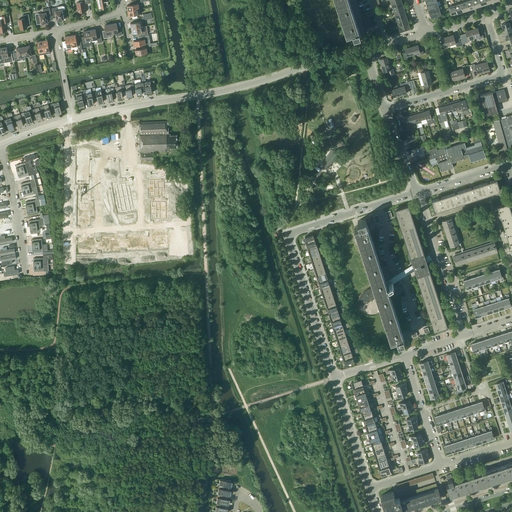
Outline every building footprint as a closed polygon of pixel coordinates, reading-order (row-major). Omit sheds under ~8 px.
[(78,12),(86,11),(85,4),(92,2),(91,0),(81,0),(81,2),(77,3),(78,12)] [(335,0),(346,33),(346,34),(347,34),(348,38),(360,35),(349,0),(335,0)] [(403,6),(401,0),(391,3),(393,9),(403,6)] [(470,10),(476,8),(473,0),(470,0),(467,1),(470,10)] [(470,10),(467,1),(461,3),(463,12),(470,10)] [(463,12),(461,3),(455,5),(458,14),(463,12)] [(57,6),(57,7),(52,8),(53,15),(56,15),(57,21),(64,19),(62,10),(63,10),(65,9),(64,6),(62,5),(57,6)] [(451,15),(458,14),(455,5),(449,7),(451,15)] [(393,9),(395,14),(405,11),(403,6),(393,9)] [(39,14),(39,16),(36,16),(37,24),(41,23),(41,24),(48,22),(47,17),(51,16),(50,8),(43,9),(44,13),(39,13),(39,14)] [(406,17),(405,11),(395,14),(396,20),(406,17)] [(19,21),(18,21),(19,25),(20,25),(20,29),(27,27),(26,22),(30,21),(29,14),(22,15),(23,18),(19,19),(19,21)] [(3,20),(0,20),(0,31),(7,31),(6,22),(9,22),(8,15),(2,16),(3,20)] [(396,20),(398,25),(408,22),(406,17),(396,20)] [(503,31),(511,28),(509,22),(511,21),(511,18),(504,20),(505,23),(501,24),(503,31)] [(398,25),(400,31),(410,28),(408,22),(398,25)] [(117,23),(111,24),(113,34),(116,33),(116,36),(122,35),(121,27),(118,28),(117,23)] [(109,34),(113,34),(111,24),(105,25),(106,30),(102,31),(104,38),(110,37),(109,34)] [(142,26),(131,28),(132,34),(139,32),(140,35),(148,34),(147,25),(142,26)] [(481,31),(479,31),(478,28),(471,29),(474,38),(478,37),(478,39),(483,38),(481,31)] [(511,28),(503,31),(505,37),(509,36),(510,40),(511,39),(511,28)] [(96,29),(90,30),(91,40),(97,39),(98,43),(102,42),(100,33),(96,34),(96,29)] [(468,40),(474,38),(471,29),(465,31),(466,35),(463,36),(465,43),(468,42),(468,40)] [(91,40),(90,30),(84,31),(85,36),(82,37),(84,47),(89,46),(88,44),(92,44),(91,40)] [(141,39),(133,40),(134,46),(146,44),(150,43),(149,37),(149,34),(140,36),(141,39)] [(455,40),(453,34),(447,36),(449,45),(456,43),(457,47),(463,45),(461,39),(455,40)] [(64,50),(73,49),(70,35),(65,36),(66,44),(63,45),(64,50)] [(449,45),(447,36),(441,38),(442,42),(435,44),(437,51),(444,49),(443,47),(449,45)] [(418,44),(411,46),(413,54),(420,52),(421,55),(424,54),(422,47),(419,48),(418,44)] [(30,45),(23,46),(25,56),(29,55),(30,58),(33,58),(34,63),(37,62),(35,54),(31,55),(30,45)] [(21,57),(25,56),(23,46),(16,48),(17,53),(13,54),(15,61),(21,60),(21,57)] [(407,56),(413,54),(411,46),(405,48),(406,52),(403,53),(405,59),(408,58),(407,56)] [(7,47),(1,48),(4,63),(9,62),(9,60),(13,60),(11,51),(8,52),(7,47)] [(383,57),(379,58),(381,65),(389,63),(392,62),(389,52),(382,54),(383,57)] [(487,61),(481,63),(483,72),(489,70),(488,66),(494,65),(492,57),(486,59),(487,61)] [(389,63),(381,65),(383,72),(387,70),(388,76),(395,74),(393,68),(392,62),(389,63)] [(477,73),(483,72),(481,63),(475,65),(474,64),(471,64),(473,70),(476,70),(477,73)] [(463,68),(456,70),(459,78),(465,77),(464,73),(467,72),(465,65),(462,66),(463,68)] [(421,72),(423,78),(430,76),(428,70),(423,71),(423,68),(418,69),(419,73),(421,72)] [(450,70),(447,71),(449,77),(451,76),(453,80),(459,78),(456,70),(450,72),(450,70)] [(432,83),(430,76),(423,78),(424,85),(423,85),(424,88),(428,87),(427,84),(432,83)] [(150,81),(145,82),(146,93),(152,92),(151,88),(155,88),(154,80),(150,81)] [(401,86),(398,87),(400,95),(407,93),(405,89),(415,87),(413,80),(403,83),(400,84),(401,86)] [(143,82),(135,83),(137,95),(142,94),(142,90),(144,89),(143,82)] [(398,87),(391,89),(391,86),(387,87),(389,94),(392,93),(393,97),(400,95),(398,87)] [(495,103),(507,100),(504,89),(492,92),(492,91),(480,94),(480,96),(476,97),(479,107),(483,106),(486,115),(498,112),(495,103)] [(91,92),(86,94),(89,105),(94,103),(91,92)] [(81,93),(76,94),(76,96),(79,107),(85,106),(82,95),(81,93)] [(460,101),(458,102),(458,100),(454,102),(456,109),(457,109),(458,112),(463,110),(464,114),(463,110),(462,108),(460,101)] [(464,114),(469,113),(472,112),(470,105),(467,106),(465,100),(460,101),(462,108),(463,110),(464,114)] [(59,101),(53,103),(57,114),(62,112),(59,101)] [(48,104),(43,106),(47,117),(52,115),(48,104)] [(437,115),(440,122),(448,120),(445,113),(446,112),(444,106),(438,107),(440,114),(437,115)] [(39,107),(33,109),(37,120),(43,118),(39,107)] [(26,111),(24,112),(21,113),(23,119),(26,118),(28,123),(33,121),(28,108),(26,109),(26,111)] [(434,115),(431,116),(429,110),(424,111),(426,118),(428,124),(436,122),(434,115)] [(20,114),(15,116),(19,126),(24,125),(20,114)] [(506,118),(495,121),(502,149),(507,148),(509,147),(511,146),(511,114),(506,116),(506,118)] [(401,125),(403,131),(406,130),(405,127),(410,125),(408,116),(402,117),(404,124),(401,125)] [(11,117),(5,119),(10,130),(15,128),(11,117)] [(328,120),(325,121),(328,127),(331,126),(331,127),(334,126),(331,118),(328,119),(328,120)] [(177,135),(168,135),(168,121),(139,122),(141,160),(154,159),(153,151),(165,151),(165,149),(171,149),(171,147),(178,147),(177,135)] [(471,161),(486,156),(480,138),(473,140),(475,144),(466,147),(464,142),(447,147),(446,144),(443,145),(444,147),(437,149),(436,147),(426,150),(429,159),(436,157),(441,171),(454,167),(452,162),(469,156),(471,161)] [(77,149),(77,158),(86,158),(86,154),(88,154),(89,150),(77,149)] [(339,155),(332,150),(322,163),(329,168),(333,163),(339,155)] [(77,158),(77,166),(88,167),(88,162),(86,162),(86,158),(77,158)] [(15,165),(17,171),(27,168),(32,167),(30,161),(25,162),(15,165)] [(32,167),(27,168),(29,175),(38,172),(36,166),(36,165),(32,167)] [(77,166),(77,175),(86,175),(86,171),(88,171),(88,167),(77,166)] [(29,175),(27,168),(17,171),(19,177),(29,175)] [(77,175),(76,183),(88,184),(88,179),(86,179),(86,175),(77,175)] [(22,190),(36,186),(35,179),(32,180),(30,181),(21,183),(22,190)] [(497,179),(480,184),(484,195),(500,190),(497,179)] [(150,180),(150,185),(154,185),(154,189),(161,189),(161,180),(150,180)] [(125,183),(121,184),(123,197),(131,196),(129,186),(126,187),(125,183)] [(117,188),(114,189),(116,199),(123,197),(121,184),(116,185),(117,188)] [(468,201),(484,195),(480,184),(464,189),(468,201)] [(38,193),(36,186),(22,190),(24,196),(34,193),(38,193)] [(150,192),(150,197),(161,197),(161,189),(154,189),(154,192),(150,192)] [(464,189),(448,195),(451,206),(468,201),(464,189)] [(78,190),(78,199),(87,199),(87,195),(90,195),(90,191),(78,190)] [(435,211),(451,206),(448,195),(432,200),(435,211)] [(131,196),(123,197),(126,211),(130,210),(130,207),(133,206),(131,196)] [(123,197),(116,199),(118,209),(121,208),(122,212),(126,211),(123,197)] [(25,202),(27,208),(36,206),(41,205),(39,199),(37,199),(35,200),(25,202)] [(78,199),(78,207),(89,208),(90,204),(87,204),(87,199),(78,199)] [(152,202),(152,207),(156,207),(156,211),(163,211),(163,202),(152,202)] [(511,212),(509,202),(497,206),(499,212),(498,213),(499,216),(500,215),(502,222),(511,218),(511,212)] [(412,256),(423,253),(408,205),(409,205),(408,204),(395,209),(396,209),(412,256)] [(38,212),(36,206),(27,208),(28,214),(38,212)] [(78,207),(78,216),(87,216),(87,212),(89,212),(89,208),(78,207)] [(152,214),(152,219),(163,219),(163,211),(156,211),(156,214),(152,214)] [(29,220),(30,227),(40,225),(44,225),(43,215),(40,216),(40,219),(29,220)] [(78,216),(78,225),(89,225),(89,220),(87,220),(87,216),(78,216)] [(442,221),(450,246),(460,243),(452,216),(451,217),(451,218),(442,221)] [(401,335),(386,286),(366,226),(371,224),(369,217),(362,219),(362,220),(358,221),(359,226),(354,227),(355,229),(355,228),(374,288),(373,288),(372,288),(371,288),(370,288),(368,289),(367,289),(365,290),(363,291),(362,293),(360,295),(359,296),(359,299),(358,300),(358,302),(358,304),(358,306),(359,308),(360,309),(360,308),(359,308),(359,307),(359,306),(363,304),(363,306),(364,305),(363,303),(367,302),(367,303),(368,303),(367,301),(371,299),(372,300),(372,298),(376,297),(376,298),(377,298),(376,296),(377,295),(390,338),(390,340),(391,340),(392,344),(404,340),(403,335),(401,335)] [(511,218),(502,222),(504,228),(503,229),(504,232),(505,231),(508,238),(511,236),(511,218)] [(12,233),(0,235),(0,243),(13,241),(12,233)] [(149,233),(149,245),(158,245),(158,237),(154,237),(154,233),(149,233)] [(158,237),(158,245),(167,245),(167,233),(162,233),(162,237),(158,237)] [(313,233),(306,236),(305,236),(307,243),(315,240),(313,233)] [(128,235),(128,247),(136,247),(136,239),(133,239),(133,235),(128,235)] [(136,239),(136,247),(145,247),(145,235),(140,235),(140,239),(136,239)] [(102,237),(102,249),(111,249),(111,241),(107,241),(107,237),(102,237)] [(111,241),(111,249),(119,248),(119,237),(114,237),(114,241),(111,241)] [(78,238),(78,250),(87,250),(87,242),(83,242),(83,238),(78,238)] [(87,242),(87,250),(96,250),(96,238),(91,238),(91,242),(87,242)] [(315,240),(307,243),(309,249),(318,246),(315,240)] [(456,264),(497,251),(494,242),(453,255),(456,264)] [(14,244),(0,246),(0,250),(1,255),(15,252),(14,244)] [(42,245),(32,246),(33,252),(43,251),(47,251),(47,244),(42,244),(42,245)] [(318,246),(309,249),(311,256),(320,253),(318,246)] [(320,253),(311,256),(313,262),(322,259),(320,253)] [(16,254),(1,257),(3,264),(17,262),(16,254)] [(322,259),(313,262),(315,269),(324,266),(322,259)] [(18,265),(3,268),(5,276),(19,273),(18,265)] [(324,266),(315,269),(317,275),(326,272),(324,266)] [(499,269),(493,271),(496,279),(497,279),(500,277),(501,280),(504,280),(503,276),(502,276),(499,269)] [(493,271),(487,273),(490,281),(491,280),(494,279),(495,282),(498,282),(497,279),(496,279),(493,271)] [(326,272),(317,275),(319,282),(328,279),(326,272)] [(447,326),(430,272),(418,276),(435,330),(434,330),(434,331),(448,326),(447,326)] [(490,281),(487,273),(482,275),(484,283),(485,282),(488,281),(489,284),(492,284),(491,280),(490,281)] [(484,283),(482,275),(476,277),(478,284),(479,284),(483,283),(484,286),(486,286),(485,282),(484,283)] [(478,284),(476,277),(470,278),(472,286),(473,286),(477,285),(478,288),(480,287),(479,284),(478,284)] [(472,286),(470,278),(464,280),(466,288),(471,287),(472,290),(474,289),(473,286),(472,286)] [(328,279),(319,282),(321,288),(330,285),(328,279)] [(330,285),(321,288),(323,295),(332,292),(330,285)] [(332,292),(323,295),(325,301),(334,298),(332,292)] [(509,298),(508,294),(506,295),(507,298),(503,299),(503,300),(505,308),(511,306),(509,298)] [(503,300),(503,299),(502,296),(500,297),(501,300),(497,301),(497,302),(499,309),(505,308),(503,300)] [(334,298),(325,301),(328,308),(336,305),(334,298)] [(495,302),(492,303),(491,303),(493,311),(499,309),(497,302),(497,301),(496,298),(494,298),(495,302)] [(489,304),(486,305),(485,305),(487,313),(493,311),(491,303),(492,303),(490,300),(488,300),(489,304)] [(482,315),(487,313),(485,305),(486,305),(484,302),(482,302),(483,306),(480,307),(479,307),(482,315)] [(479,307),(480,307),(478,304),(476,304),(477,308),(473,309),(475,317),(482,315),(479,307)] [(336,305),(328,308),(330,314),(338,311),(336,305)] [(338,311),(330,314),(332,321),(341,318),(338,311)] [(341,318),(332,321),(334,327),(343,324),(341,318)] [(343,324),(334,327),(336,334),(345,331),(343,324)] [(345,331),(336,334),(338,340),(347,337),(345,331)] [(507,332),(501,334),(503,341),(504,341),(508,340),(509,344),(511,343),(510,339),(509,339),(507,332)] [(501,334),(495,336),(497,343),(498,343),(502,342),(503,345),(506,345),(504,341),(503,341),(501,334)] [(495,336),(489,338),(491,345),(492,345),(496,344),(497,347),(499,347),(498,343),(497,343),(495,336)] [(347,337),(338,340),(340,347),(349,344),(347,337)] [(491,345),(489,338),(483,340),(485,347),(486,347),(490,345),(492,349),(494,349),(492,345),(491,345)] [(479,349),(480,349),(484,347),(485,351),(488,350),(486,347),(485,347),(483,340),(477,342),(479,349)] [(473,351),(478,349),(479,353),(482,352),(480,349),(479,349),(477,342),(471,344),(473,351)] [(349,344),(340,347),(342,353),(351,350),(349,344)] [(351,350),(342,353),(344,360),(353,357),(351,350)] [(449,360),(457,357),(455,351),(447,354),(447,353),(443,354),(444,356),(447,355),(448,359),(445,360),(446,362),(449,361),(449,360)] [(353,357),(344,360),(346,366),(355,363),(353,357)] [(449,360),(449,361),(450,365),(451,366),(458,363),(457,357),(449,360)] [(427,360),(419,363),(421,369),(429,366),(429,365),(428,362),(431,361),(430,358),(427,360)] [(451,366),(450,365),(447,366),(448,368),(451,367),(452,371),(453,372),(460,369),(458,363),(451,366)] [(429,366),(421,369),(423,375),(431,372),(431,371),(430,368),(433,367),(433,364),(429,365),(429,366)] [(388,370),(391,374),(391,375),(401,371),(399,366),(388,370)] [(462,375),(460,369),(453,372),(452,371),(449,372),(449,374),(453,373),(454,377),(462,375)] [(431,372),(423,375),(425,380),(433,378),(433,377),(432,373),(435,372),(435,370),(431,371),(431,372)] [(391,374),(388,375),(393,380),(404,376),(401,371),(391,375),(391,374)] [(464,381),(462,375),(454,377),(451,378),(451,380),(455,379),(456,383),(464,381)] [(433,378),(425,380),(427,386),(435,384),(435,383),(434,379),(437,378),(436,376),(433,377),(433,378)] [(361,378),(351,382),(354,388),(363,385),(361,378)] [(505,387),(504,386),(503,382),(507,381),(506,379),(502,380),(502,381),(495,383),(497,389),(505,387)] [(466,387),(464,381),(456,383),(453,384),(453,386),(457,385),(458,389),(465,387),(466,387)] [(396,386),(396,391),(407,388),(406,382),(396,386)] [(427,386),(429,392),(437,390),(437,389),(436,385),(439,384),(438,382),(435,383),(435,384),(427,386)] [(353,388),(356,394),(365,391),(363,385),(354,388),(353,388)] [(505,387),(497,389),(499,395),(506,393),(506,392),(505,388),(509,387),(508,385),(504,386),(505,387)] [(407,394),(407,388),(396,391),(397,397),(407,394)] [(440,388),(437,389),(437,390),(429,392),(431,398),(439,396),(438,391),(441,390),(440,388)] [(365,391),(356,394),(355,394),(358,400),(367,397),(365,391)] [(510,391),(506,392),(506,393),(499,395),(501,401),(508,399),(508,398),(507,394),(511,393),(510,391)] [(357,400),(360,406),(369,403),(367,397),(358,400),(357,400)] [(508,399),(501,401),(503,407),(510,405),(510,404),(509,400),(511,398),(511,397),(508,398),(508,399)] [(412,404),(409,399),(399,403),(402,408),(412,404)] [(482,401),(476,403),(478,410),(479,410),(483,409),(484,413),(486,412),(485,408),(484,408),(482,401)] [(369,403),(360,406),(359,406),(362,412),(371,409),(369,403)] [(476,403),(470,405),(473,412),(477,411),(478,415),(480,414),(479,410),(478,410),(476,403)] [(511,403),(510,404),(510,405),(503,407),(505,413),(511,410),(511,409),(511,410),(511,406),(511,405),(511,403)] [(402,408),(404,413),(415,409),(412,404),(402,408)] [(470,405),(464,407),(467,414),(468,414),(471,413),(472,417),(475,416),(473,412),(470,405)] [(464,407),(458,409),(461,416),(465,415),(466,418),(469,417),(468,414),(467,414),(464,407)] [(361,413),(364,419),(373,416),(371,409),(362,412),(361,413)] [(458,409),(452,411),(455,418),(459,417),(460,420),(462,420),(461,416),(458,409)] [(452,411),(446,412),(449,420),(453,419),(454,422),(457,422),(455,418),(452,411)] [(441,414),(443,422),(448,421),(449,424),(451,424),(449,420),(446,412),(441,414)] [(437,424),(436,424),(438,432),(442,431),(439,423),(443,422),(441,414),(435,416),(437,424)] [(417,421),(417,415),(406,419),(407,424),(417,421)] [(373,416),(364,419),(363,419),(366,425),(375,422),(373,416)] [(407,424),(407,430),(418,426),(417,421),(407,424)] [(365,425),(368,431),(377,428),(375,422),(366,425),(365,425)] [(492,430),(491,426),(489,427),(490,430),(486,432),(485,432),(488,440),(494,438),(491,430),(492,430)] [(377,428),(368,431),(367,431),(370,437),(379,434),(377,428)] [(485,432),(486,432),(485,428),(482,429),(484,432),(480,434),(479,434),(482,442),(488,440),(485,432)] [(479,434),(480,434),(479,430),(477,431),(478,434),(474,436),(473,436),(476,444),(482,442),(479,434)] [(473,436),(474,436),(473,432),(471,433),(472,436),(468,437),(468,438),(470,446),(476,444),(473,436)] [(412,441),(423,438),(420,433),(409,436),(412,441)] [(369,437),(372,443),(381,440),(379,434),(370,437),(369,437)] [(462,440),(464,448),(470,446),(468,438),(468,437),(467,434),(465,435),(466,438),(462,439),(462,440)] [(456,442),(459,450),(464,448),(462,440),(462,439),(461,436),(459,437),(460,440),(456,441),(456,442)] [(426,443),(423,438),(412,441),(415,446),(426,443)] [(450,443),(453,451),(459,450),(456,442),(456,441),(455,438),(453,439),(454,442),(451,443),(450,443)] [(381,440),(372,443),(371,444),(374,450),(383,447),(381,440)] [(447,453),(453,451),(450,443),(451,443),(450,440),(448,441),(449,444),(444,446),(447,453)] [(373,450),(376,456),(385,453),(383,447),(374,450),(373,450)] [(418,458),(428,454),(427,448),(417,452),(418,458)] [(385,453),(376,456),(375,456),(378,462),(387,459),(385,453)] [(418,463),(429,460),(428,454),(418,458),(418,463)] [(377,462),(380,468),(389,465),(387,459),(378,462),(377,462)] [(511,462),(511,461),(508,462),(509,463),(496,468),(495,466),(492,467),(492,469),(479,473),(479,471),(476,472),(476,474),(463,478),(463,477),(460,478),(460,479),(453,481),(451,474),(446,475),(449,484),(446,485),(450,495),(511,475),(511,462)] [(379,468),(382,475),(391,472),(389,465),(380,468),(379,468)] [(230,490),(231,481),(220,479),(219,488),(230,490)] [(228,499),(229,495),(230,490),(219,488),(217,497),(228,499)] [(400,511),(441,498),(438,488),(434,489),(435,490),(401,501),(399,496),(395,498),(393,491),(381,495),(385,511),(397,511),(400,511)] [(217,497),(216,506),(227,508),(228,499),(217,497)]
